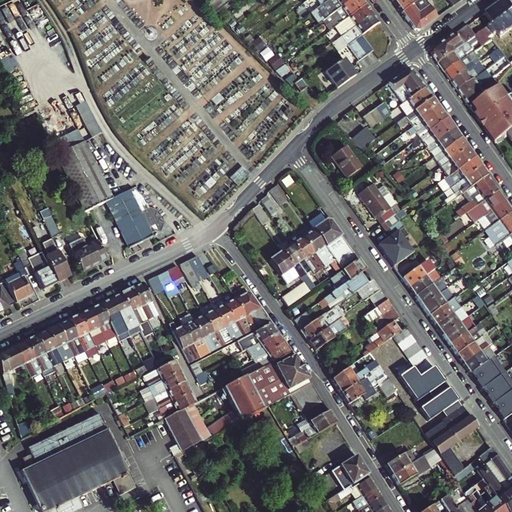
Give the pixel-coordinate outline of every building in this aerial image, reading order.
[(215,16),(228,6),(222,0),(215,0),(206,8),(215,16)] [(323,5),(330,0),(309,0),(304,4),(312,14),(317,10),(323,5)] [(324,20),(328,17),(331,15),(350,0),(330,0),(323,5),(317,10),(324,20)] [(361,0),(350,0),(331,15),(338,26),(365,6),(361,0)] [(395,0),(393,2),(401,14),(420,0),(395,0)] [(419,32),(438,18),(425,0),(420,0),(401,14),(414,31),(419,32)] [(340,38),(372,15),(365,6),(338,26),(328,33),(335,42),(340,38)] [(340,38),(346,48),(360,38),(379,24),(372,15),(340,38)] [(477,38),(475,36),(468,26),(434,50),(433,55),(439,64),(455,53),(457,51),(455,48),(467,40),(469,43),(473,40),(477,38)] [(490,30),(487,32),(485,29),(475,36),(477,38),(483,46),(486,44),(491,41),(489,38),(494,35),(490,30)] [(335,42),(342,51),(346,48),(340,38),(335,42)] [(372,53),(360,38),(346,48),(359,63),(372,53)] [(493,39),(491,41),(486,44),(493,53),(499,49),(493,39)] [(475,43),(473,40),(469,43),(462,48),(464,51),(475,43)] [(263,49),(258,43),(251,48),(256,54),(263,49)] [(499,49),(493,53),(492,54),(498,63),(505,57),(499,49)] [(464,51),(458,56),(455,53),(439,64),(446,72),(468,56),(464,51)] [(482,61),(475,51),(468,56),(446,72),(452,82),(480,62),(482,61)] [(276,68),(269,61),(265,64),(272,70),(276,68)] [(326,75),(338,91),(356,78),(344,62),(326,75)] [(476,78),(486,71),(480,62),(452,82),(458,90),(476,78)] [(414,70),(408,69),(389,84),(403,104),(406,102),(426,87),(414,70)] [(285,76),(279,70),(275,73),(281,79),(285,76)] [(504,77),(503,75),(495,80),(498,85),(504,77)] [(297,83),(291,78),(285,82),(291,88),(295,85),(297,83)] [(486,78),(479,83),(476,78),(458,90),(465,99),(489,82),(486,78)] [(303,79),(297,83),(295,85),(302,93),(309,88),(303,79)] [(485,91),(492,86),(489,82),(465,99),(471,108),(479,102),(487,95),(485,91)] [(487,108),(490,112),(510,98),(501,86),(487,95),(479,102),(485,110),(487,108)] [(406,119),(434,98),(426,87),(406,102),(410,107),(402,112),(406,119)] [(481,116),(478,118),(482,123),(484,122),(487,126),(485,127),(496,143),(498,141),(506,136),(508,134),(511,139),(511,96),(510,98),(490,112),(487,108),(485,110),(480,114),(481,116)] [(421,122),(440,107),(434,98),(406,119),(410,123),(418,117),(421,122)] [(391,113),(384,103),(376,109),(385,120),(392,115),(391,113)] [(428,133),(448,118),(440,107),(421,122),(415,126),(417,129),(414,131),(416,134),(425,127),(428,133)] [(385,120),(376,109),(370,113),(378,125),(385,120)] [(378,125),(370,113),(363,118),(370,127),(372,129),(378,125)] [(430,147),(455,128),(448,118),(428,133),(423,137),(424,139),(422,141),(423,143),(426,142),(430,147)] [(379,139),(372,129),(370,127),(352,140),(363,151),(379,139)] [(437,156),(462,137),(455,128),(430,147),(431,149),(428,151),(434,159),(436,161),(439,159),(437,156)] [(113,200),(78,131),(50,145),(85,214),(105,204),(129,248),(151,236),(150,233),(154,231),(159,233),(161,225),(157,224),(158,219),(154,217),(155,213),(146,209),(140,199),(132,190),(128,192),(113,200)] [(449,162),(469,147),(462,137),(437,156),(439,159),(436,161),(434,159),(429,162),(433,167),(446,157),(449,162)] [(456,172),(476,157),(469,147),(449,162),(444,166),(446,168),(442,171),(441,168),(432,174),(436,179),(453,167),(456,172)] [(362,169),(347,148),(332,158),(348,179),(362,169)] [(451,188),(482,166),(476,157),(456,172),(451,175),(447,178),(441,182),(448,191),(451,188)] [(465,191),(488,174),(482,166),(451,188),(453,191),(456,189),(457,192),(445,201),(448,204),(465,191)] [(236,187),(248,175),(240,168),(229,179),(236,187)] [(371,181),(383,173),(381,170),(369,178),(371,181)] [(466,214),(499,189),(488,174),(465,191),(472,201),(457,212),(460,218),(466,214)] [(382,225),(395,216),(373,185),(359,194),(376,219),(377,218),(382,225)] [(484,215),(506,199),(499,189),(466,214),(468,219),(478,212),(481,217),(484,215)] [(288,205),(278,190),(272,195),(282,209),(288,205)] [(279,213),(269,198),(263,203),(273,218),(279,213)] [(511,207),(506,199),(484,215),(487,219),(492,225),(511,210),(511,207)] [(271,222),(261,206),(254,211),(264,227),(271,222)] [(407,216),(403,210),(395,216),(382,225),(386,231),(399,222),(407,216)] [(509,234),(511,232),(511,210),(492,225),(482,232),(492,247),(509,234)] [(310,225),(314,231),(326,222),(322,216),(310,225)] [(485,222),(484,221),(481,217),(474,222),(478,227),(485,222)] [(61,236),(52,218),(44,222),(53,240),(61,236)] [(355,258),(345,243),(331,223),(327,223),(326,222),(314,231),(340,269),(352,260),(355,258)] [(380,244),(395,266),(407,258),(415,251),(406,239),(411,235),(405,226),(380,244)] [(330,264),(335,272),(340,269),(314,231),(302,239),(323,269),(330,264)] [(323,269),(302,239),(292,246),(309,272),(312,276),(323,269)] [(70,248),(73,254),(83,272),(108,259),(99,242),(88,247),(84,241),(70,248)] [(309,272),(292,246),(281,253),(296,275),(299,279),(307,292),(312,289),(303,276),(309,272)] [(31,260),(25,247),(17,251),(22,262),(26,269),(31,267),(34,265),(31,260)] [(45,260),(48,266),(50,269),(58,284),(72,277),(59,252),(45,260)] [(296,275),(281,253),(270,261),(289,290),(294,286),(291,282),(293,281),(291,279),(296,275)] [(45,260),(42,254),(31,260),(34,265),(31,267),(44,291),(58,284),(50,269),(48,266),(45,260)] [(208,273),(197,256),(187,260),(198,279),(208,273)] [(415,269),(407,258),(395,266),(410,286),(434,269),(431,265),(428,260),(415,269)] [(198,279),(187,260),(181,263),(195,286),(201,283),(198,279)] [(289,290),(270,261),(264,265),(284,293),(289,290)] [(360,276),(365,272),(357,261),(342,272),(320,287),(319,288),(322,292),(326,289),(331,296),(360,276)] [(440,265),(437,261),(431,265),(434,269),(440,265)] [(16,265),(23,279),(9,286),(18,304),(34,296),(25,278),(30,276),(26,269),(22,262),(16,265)] [(184,276),(178,265),(167,270),(174,282),(184,276)] [(227,282),(236,275),(231,269),(222,275),(227,282)] [(434,269),(410,286),(416,295),(433,284),(440,278),(434,269)] [(164,287),(174,282),(167,270),(157,274),(162,284),(164,287)] [(157,274),(147,278),(148,280),(152,289),(162,284),(157,274)] [(363,278),(361,278),(360,276),(331,296),(326,299),(322,302),(329,312),(334,309),(345,301),(356,293),(367,286),(364,282),(365,280),(363,278)] [(299,279),(295,282),(298,286),(282,298),(284,300),(282,301),(286,307),(307,292),(299,279)] [(7,281),(0,283),(0,287),(1,290),(0,290),(0,312),(18,304),(9,286),(7,281)] [(158,315),(142,282),(132,288),(147,316),(149,315),(151,319),(158,315)] [(380,292),(373,282),(367,286),(356,293),(364,303),(380,292)] [(444,283),(436,288),(433,284),(416,295),(423,305),(447,287),(444,283)] [(443,298),(451,292),(447,287),(423,305),(430,315),(447,303),(443,298)] [(147,316),(132,288),(121,293),(138,325),(148,320),(151,319),(149,315),(147,316)] [(138,325),(121,293),(111,298),(125,327),(128,325),(130,329),(138,325)] [(250,295),(246,293),(238,298),(252,331),(258,328),(251,315),(256,312),(264,325),(269,322),(250,295)] [(463,306),(456,297),(447,303),(430,315),(437,324),(463,306)] [(125,327),(111,298),(100,303),(116,335),(127,330),(130,329),(128,325),(125,327)] [(252,331),(238,298),(227,303),(240,334),(243,333),(244,335),(252,331)] [(473,304),(470,300),(463,306),(437,324),(443,334),(470,315),(466,310),(473,304)] [(363,319),(368,325),(379,318),(385,327),(368,339),(371,343),(364,348),(367,352),(361,356),(363,359),(369,355),(393,338),(400,333),(393,323),(399,319),(393,310),(387,302),(363,319)] [(116,335),(100,303),(89,308),(104,337),(107,336),(109,339),(116,335)] [(240,334),(227,303),(216,309),(231,342),(244,335),(243,333),(240,334)] [(104,337),(89,308),(79,313),(96,345),(106,340),(109,339),(107,336),(104,337)] [(231,342),(216,309),(206,314),(219,344),(222,343),(223,346),(231,342)] [(337,321),(341,319),(334,309),(329,312),(309,326),(301,332),(308,342),(321,332),(337,321)] [(96,345),(79,313),(68,319),(83,348),(86,346),(87,349),(96,345)] [(219,344),(206,314),(195,320),(210,353),(223,346),(222,343),(219,344)] [(481,314),(473,320),(470,315),(443,334),(451,344),(477,325),(485,320),(481,314)] [(309,326),(302,315),(293,321),(301,332),(309,326)] [(83,348),(68,319),(58,324),(67,343),(72,353),(75,352),(77,355),(84,351),(87,349),(86,346),(83,348)] [(210,353),(195,320),(185,325),(198,356),(200,355),(201,357),(210,353)] [(337,321),(321,332),(308,342),(315,352),(328,343),(344,332),(337,321)] [(67,343),(58,324),(48,329),(62,358),(65,356),(66,360),(69,358),(63,345),(67,343)] [(155,339),(147,324),(139,327),(147,343),(155,339)] [(246,350),(277,334),(270,324),(239,340),(235,343),(241,353),(246,350)] [(198,356),(185,325),(173,331),(189,364),(201,357),(200,355),(198,356)] [(476,330),(479,328),(477,325),(451,344),(458,354),(473,343),(469,338),(478,332),(476,330)] [(62,358),(48,329),(37,334),(53,366),(63,361),(66,360),(65,356),(62,358)] [(398,346),(412,337),(406,329),(400,333),(393,338),(398,346)] [(53,366),(37,334),(26,339),(40,368),(43,367),(44,371),(53,366)] [(252,359),(284,343),(277,334),(246,350),(252,359)] [(403,353),(417,344),(412,337),(398,346),(403,353)] [(489,346),(481,337),(473,343),(458,354),(464,363),(489,346)] [(505,341),(502,337),(489,346),(464,363),(471,373),(487,362),(483,356),(505,341)] [(40,368),(26,339),(16,345),(24,363),(31,377),(42,372),(44,371),(43,367),(40,368)] [(291,353),(289,350),(284,343),(252,359),(256,364),(241,372),(245,378),(264,367),(291,353)] [(409,361),(422,351),(417,344),(403,353),(409,361)] [(0,365),(5,380),(9,378),(7,371),(24,363),(16,345),(0,352),(0,365)] [(173,357),(178,355),(175,348),(165,353),(168,360),(173,357)] [(414,368),(427,359),(422,351),(409,361),(414,368)] [(259,402),(250,386),(275,373),(290,396),(296,393),(311,385),(294,358),(267,372),(264,367),(245,378),(223,389),(241,423),(263,411),(260,406),(282,394),(280,390),(259,402)] [(161,382),(181,372),(175,361),(142,379),(146,387),(149,385),(151,388),(161,382)] [(363,370),(351,377),(347,370),(332,380),(340,393),(368,377),(366,375),(378,368),(374,362),(363,370)] [(204,373),(197,363),(191,366),(197,377),(204,373)] [(137,376),(148,371),(144,365),(134,370),(137,376)] [(132,376),(129,368),(124,370),(128,378),(132,376)] [(386,400),(396,394),(378,368),(366,375),(368,377),(340,393),(347,404),(377,386),(386,400)] [(164,387),(151,395),(153,400),(187,382),(181,372),(161,382),(164,387)] [(206,372),(204,373),(197,377),(202,386),(211,381),(206,372)] [(106,393),(117,387),(114,381),(102,387),(105,393),(106,393)] [(151,395),(164,387),(161,382),(151,388),(148,389),(151,395)] [(157,408),(160,406),(161,408),(192,392),(187,382),(153,400),(157,408)] [(300,400),(315,391),(311,385),(296,393),(300,400)] [(304,406),(319,398),(315,391),(300,400),(304,406)] [(157,408),(158,409),(165,421),(184,410),(198,403),(192,392),(161,408),(160,406),(157,408)] [(296,437),(289,441),(293,447),(335,424),(326,409),(319,398),(304,406),(300,400),(296,393),(290,396),(306,422),(297,427),(302,434),(304,433),(305,435),(298,440),(296,437)] [(478,430),(462,408),(424,434),(434,449),(439,456),(448,450),(478,430)] [(228,429),(226,425),(200,439),(184,410),(165,421),(182,454),(184,453),(194,448),(194,447),(201,444),(201,445),(213,439),(216,437),(215,436),(228,429)] [(125,460),(122,462),(99,413),(27,448),(29,453),(23,456),(27,466),(22,469),(42,511),(49,509),(49,511),(70,511),(84,505),(79,495),(112,479),(120,495),(134,488),(124,467),(128,465),(125,460)] [(33,433),(26,420),(19,423),(24,438),(33,433)] [(235,439),(229,430),(220,435),(225,445),(235,439)] [(201,445),(195,449),(200,459),(218,449),(213,439),(201,445)] [(368,476),(351,449),(335,460),(351,486),(368,476)] [(441,459),(439,456),(434,449),(416,460),(391,475),(398,486),(441,459)] [(415,457),(410,450),(402,454),(385,464),(391,475),(416,460),(415,457)] [(448,450),(439,456),(441,459),(453,477),(463,471),(448,450)] [(511,511),(511,477),(492,450),(479,459),(483,466),(476,472),(482,480),(485,484),(506,511),(511,511)] [(361,496),(375,487),(369,478),(355,487),(361,496)] [(479,489),(485,484),(482,480),(463,494),(464,496),(465,498),(475,492),(479,489)] [(479,489),(489,502),(485,505),(490,511),(506,511),(485,484),(479,489)] [(330,499),(344,491),(342,487),(324,498),(326,502),(330,499)] [(366,505),(380,496),(375,487),(361,496),(366,505)] [(344,491),(330,499),(331,501),(350,490),(349,488),(344,491)] [(350,490),(331,501),(333,504),(351,492),(350,490)] [(465,498),(467,500),(475,511),(490,511),(485,505),(475,492),(465,498)] [(453,507),(457,504),(450,495),(422,511),(444,511),(446,511),(444,509),(451,505),(453,507)] [(360,509),(361,511),(377,511),(387,506),(380,496),(366,505),(360,509)] [(475,511),(467,500),(454,510),(455,511),(475,511)]
